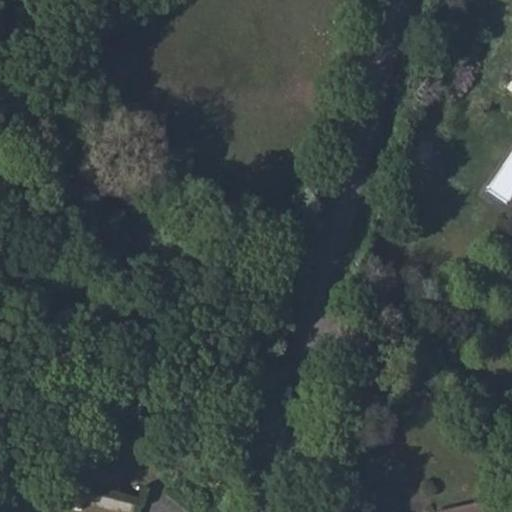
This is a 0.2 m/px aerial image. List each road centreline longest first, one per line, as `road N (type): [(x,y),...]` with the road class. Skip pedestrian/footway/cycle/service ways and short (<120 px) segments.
road 1 (tertiary): [(398,0),(313,314)]
road 2 (residential): [(511,460),(313,314)]
road 3 (tertiary): [(313,314),(264,511)]
